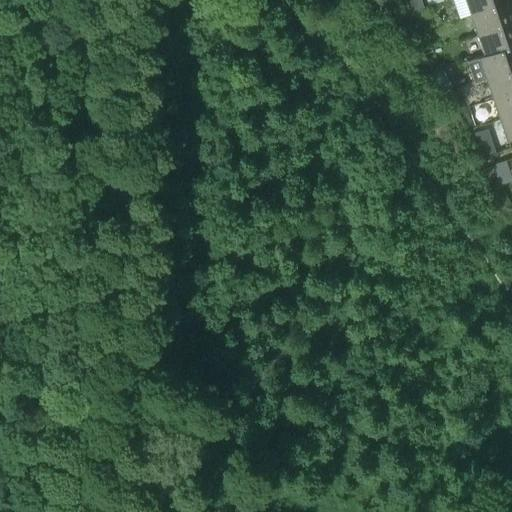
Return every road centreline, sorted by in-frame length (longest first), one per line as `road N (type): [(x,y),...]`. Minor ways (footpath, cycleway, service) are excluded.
road 1 (track): [(100,0),(125,168),(119,460),(242,511)]
road 2 (track): [(279,0),(355,75),(511,300)]
